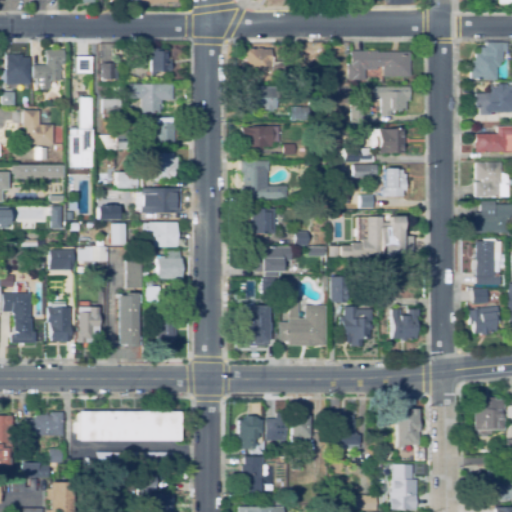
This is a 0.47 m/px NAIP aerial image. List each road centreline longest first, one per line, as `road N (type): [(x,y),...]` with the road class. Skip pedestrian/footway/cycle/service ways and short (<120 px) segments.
road 1 (tertiary): [(0,378),(369,378),(511,363)]
road 2 (residential): [(511,24),(0,25)]
road 3 (residential): [(207,511),(206,0)]
road 4 (residential): [(440,371),(438,24)]
road 5 (residential): [(442,511),(440,371)]
